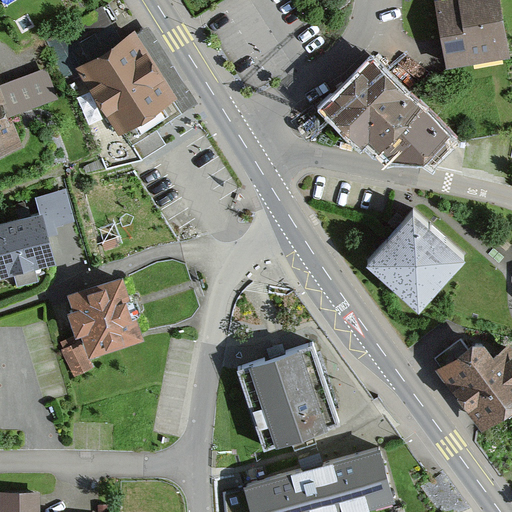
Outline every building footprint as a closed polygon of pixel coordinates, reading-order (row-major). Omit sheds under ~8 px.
[(446,0),(455,61),(511,53),(511,7),(511,0),(446,0)] [(88,47),(118,33),(107,9),(76,24),(88,47)] [(134,24),(76,63),(120,130),(179,91),(134,24)] [(371,52),(324,99),(363,138),(376,145),(381,142),(391,152),(425,151),(430,155),(435,155),(449,144),(446,131),(449,125),(371,52)] [(0,79),(0,154),(24,145),(0,79)] [(35,193),(38,205),(43,204),(51,232),(58,231),(57,224),(77,218),(67,185),(35,193)] [(38,205),(0,215),(0,271),(13,268),(18,285),(40,279),(35,262),(58,255),(51,232),(43,204),(38,205)] [(414,205),(368,257),(420,303),(466,250),(414,205)] [(123,268),(68,286),(73,302),(67,304),(76,330),(82,328),(90,351),(145,333),(138,310),(134,311),(128,293),(131,293),(123,268)] [(249,302),(240,301),(238,321),(247,322),(249,302)] [(78,332),(61,341),(63,346),(61,347),(75,374),(94,364),(78,332)] [(440,361),(435,364),(484,427),(507,412),(511,420),(511,338),(510,335),(494,348),(485,336),(474,334),(464,342),(460,337),(435,356),(440,361)] [(342,419),(314,337),(237,363),(265,443),(290,435),(295,448),(318,441),(314,428),(342,419)] [(381,442),(243,479),(252,511),(341,511),(396,498),(381,442)] [(41,511),(41,488),(0,488),(0,511),(41,511)]
